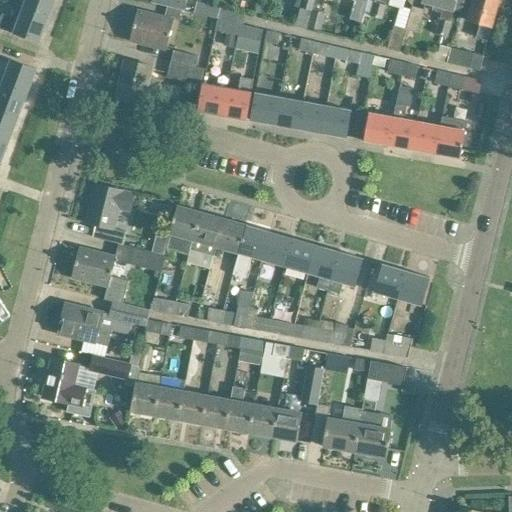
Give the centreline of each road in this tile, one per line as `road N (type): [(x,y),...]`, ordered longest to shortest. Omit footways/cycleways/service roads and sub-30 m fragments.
road 1 (residential): [(6,361),(101,0)]
road 2 (residential): [(422,496),(271,465),(206,511)]
road 3 (residential): [(476,261),(428,464)]
road 4 (residential): [(323,213),(339,201),(342,172),(329,156),(310,152),(291,160),(281,178),(285,199),(307,214)]
road 5 (residential): [(476,261),(323,213)]
road 6 (residential): [(10,511),(19,479),(2,394),(6,361)]
road 7 (residential): [(511,117),(476,261)]
